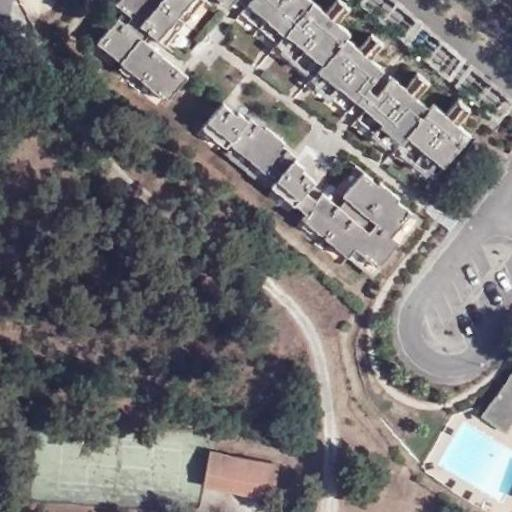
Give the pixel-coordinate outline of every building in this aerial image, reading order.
[(113,0),(121,7),(140,23),(148,30),(173,0),(113,0)] [(233,0),(231,3),(282,47),(279,51),(338,100),(373,60),(361,50),(346,38),(335,29),(339,25),(332,18),(331,19),(324,13),(312,3),(309,0),(233,0)] [(314,0),(312,3),(324,13),(335,2),(333,0),(314,0)] [(423,19),(400,0),(361,0),(360,2),(405,40),(423,19)] [(115,13),(135,29),(140,23),(121,7),(115,13)] [(177,66),(135,29),(115,13),(109,8),(89,32),(158,91),(177,66)] [(467,57),(423,20),(406,41),(449,78),(467,57)] [(346,38),(361,50),(373,35),(360,23),(346,38)] [(511,108),(511,96),(472,62),(454,82),(500,122),(511,108)] [(393,78),(406,89),(420,74),(407,63),(393,78)] [(418,99),(406,89),(393,78),(383,68),(346,109),(383,140),(386,137),(423,169),(459,125),(447,115),(434,104),(422,94),(418,99)] [(447,90),(434,104),(447,115),(460,100),(447,90)] [(288,190),(303,173),(299,169),(300,165),(296,162),(295,163),(291,158),(292,156),(279,144),(282,142),(273,134),(275,132),(252,112),(249,115),(238,108),(241,105),(229,95),(224,100),(213,91),(190,119),(212,139),(216,136),(260,174),(259,176),(282,197),(289,190),(288,190)] [(381,226),(401,203),(385,191),(388,188),(368,173),(367,174),(352,161),(332,185),(366,211),(358,222),(342,208),(340,210),(326,199),(329,197),(311,183),(309,187),(309,188),(296,203),(296,204),(293,208),(338,246),(341,243),(339,242),(343,238),(369,257),(389,232),(381,226)] [(511,398),(511,352),(474,406),(495,421),(511,398)] [(203,486),(266,500),(274,463),(210,451),(203,486)]
